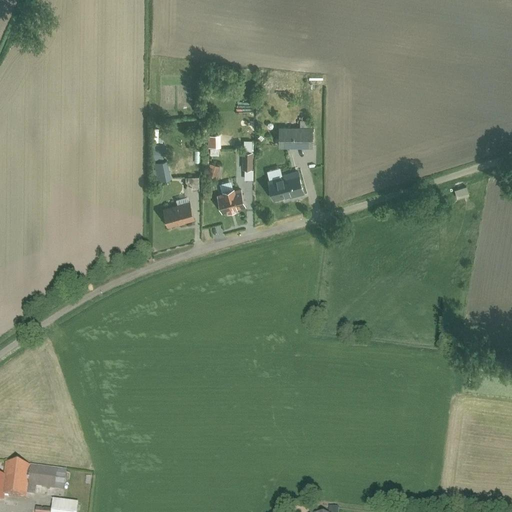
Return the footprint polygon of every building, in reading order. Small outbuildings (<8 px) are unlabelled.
[(247,94),(246,107),(254,107),(254,94),(247,94)] [(281,127),(281,147),(316,148),(316,128),(281,127)] [(153,145),(153,157),(165,158),(165,145),(153,145)] [(244,153),(244,171),(256,170),(256,152),(244,153)] [(159,168),(162,181),(169,179),(166,167),(159,168)] [(271,179),(276,201),(306,194),(300,172),(284,176),(283,171),(272,174),(273,178),(271,179)] [(218,195),(223,213),(248,207),(243,188),(218,195)] [(189,198),(178,201),(179,206),(166,209),(170,227),(197,220),(193,203),(191,203),(189,198)] [(29,500),(30,488),(66,493),(69,472),(32,467),(31,467),(7,464),(5,477),(0,476),(0,502),(4,503),(5,496),(29,500)] [(37,509),(36,511),(79,511),(80,505),(56,501),(54,511),(37,509)]
